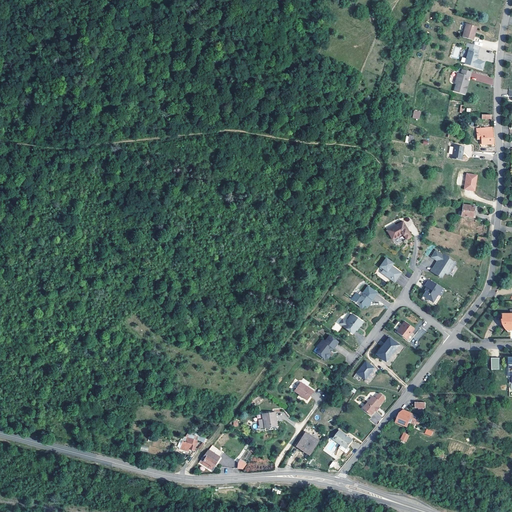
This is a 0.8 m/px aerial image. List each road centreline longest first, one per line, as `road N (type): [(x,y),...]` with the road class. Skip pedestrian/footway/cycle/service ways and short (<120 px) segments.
road 1 (track): [(0,141),(44,147),(230,131),(355,146),(380,165),(385,199),(349,264)]
road 2 (residential): [(451,337),(490,273),(502,179),(498,64),(510,0)]
road 3 (secondary): [(0,433),(179,478),(334,483)]
road 4 (track): [(349,264),(182,478)]
road 5 (residential): [(334,483),(451,337)]
